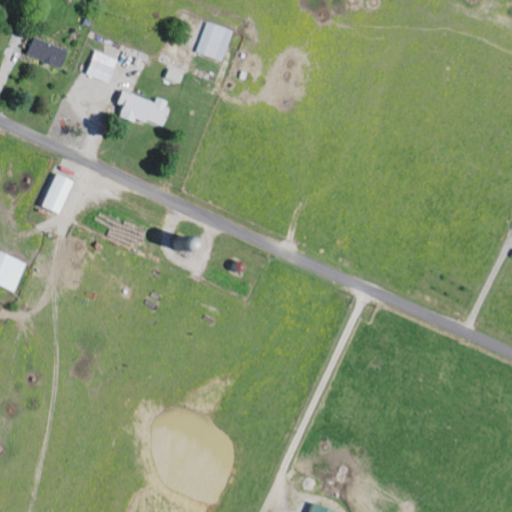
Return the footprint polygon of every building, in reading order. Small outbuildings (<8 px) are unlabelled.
[(228,30),(203,23),(195,55),(221,61),(228,30)] [(58,69),(65,51),(29,37),(22,55),(58,69)] [(83,75),(108,83),(115,58),(91,51),(83,75)] [(151,104),(117,91),(113,100),(120,103),(114,117),(130,123),(133,118),(158,127),(167,103),(153,98),(151,104)] [(36,207),(54,216),(70,182),(53,174),(36,207)] [(332,511),(333,511),(308,501),(303,511),(332,511)]
